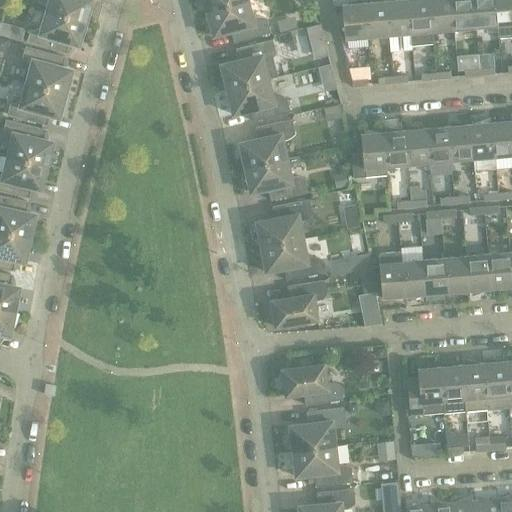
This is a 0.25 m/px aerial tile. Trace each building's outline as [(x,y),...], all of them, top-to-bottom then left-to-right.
[(50,0),(47,11),(87,23),(88,20),(88,17),(89,14),(89,11),(90,7),(90,4),(90,2),(89,0),(50,0)] [(201,0),(202,3),(204,3),(207,12),(249,1),(248,0),(201,0)] [(372,3),(365,4),(368,38),(390,36),(387,2),(383,2),(373,0),(372,0),(372,3)] [(393,0),(394,1),(387,2),(390,36),(411,34),(408,0),(405,0),(402,0),(393,0)] [(408,0),(411,34),(412,46),(434,44),(433,32),(429,0),(408,0)] [(429,0),(433,32),(454,31),(451,0),(429,0)] [(451,0),(454,31),(476,29),(473,0),(451,0)] [(473,0),(476,29),(498,27),(495,0),(473,0)] [(511,0),(495,0),(498,27),(499,39),(511,37),(511,0)] [(213,33),(214,37),(231,32),(235,44),(271,34),(267,19),(263,18),(259,18),(255,18),(253,19),(249,1),(207,12),(210,22),(207,23),(213,33)] [(357,2),(347,5),(342,6),(345,40),(368,38),(365,4),(358,5),(357,2)] [(87,23),(47,11),(42,28),(35,31),(31,30),(27,42),(67,54),(70,44),(73,46),(75,47),(78,43),(79,40),(81,38),(84,32),(85,28),(87,23)] [(1,22),(0,26),(0,35),(9,38),(13,26),(1,22)] [(321,25),(307,28),(309,36),(323,32),(321,25)] [(0,37),(0,50),(6,52),(9,40),(0,37)] [(222,70),(222,81),(225,80),(227,90),(269,80),(265,62),(266,62),(270,60),(273,58),(277,55),(273,41),(236,50),(239,61),(221,65),(222,70)] [(31,68),(26,84),(67,95),(68,89),(68,86),(69,81),(69,80),(69,75),(69,72),(69,69),(67,69),(63,68),(66,58),(26,47),(23,59),(27,60),(31,68)] [(332,65),(319,68),(321,75),(333,72),(332,65)] [(495,68),(480,70),(480,77),(496,75),(495,68)] [(480,77),(480,70),(465,71),(466,78),(480,77)] [(451,72),(436,73),(437,80),(452,79),(451,72)] [(437,80),(436,73),(421,75),(422,82),(437,80)] [(408,76),(393,77),(394,84),(409,83),(408,76)] [(394,84),(393,77),(378,79),(379,86),(394,84)] [(353,81),(353,87),(354,88),(369,86),(368,79),(353,81)] [(233,111),(232,111),(233,115),(251,111),(254,122),(291,113),(287,98),(283,97),(279,97),(275,97),(273,98),(269,80),(227,90),(230,100),(227,101),(233,111)] [(67,95),(26,84),(22,100),(15,104),(11,103),(8,115),(47,126),(50,116),(54,117),(55,119),(58,115),(60,111),(63,105),(65,101),(66,98),(67,95)] [(341,105),(324,109),(327,121),(343,117),(341,105)] [(496,123),(492,123),(495,158),(511,156),(511,121),(506,122),(506,119),(496,123)] [(12,140),(8,157),(48,167),(49,164),(49,161),(50,156),(50,153),(50,150),(50,145),(50,141),(48,141),(44,140),(46,130),(7,120),(3,132),(8,133),(12,140)] [(241,148),(241,159),(243,159),(245,169),(288,159),(284,142),(285,141),(289,140),(292,138),(296,135),(293,120),(255,128),(258,140),(240,143),(241,148)] [(474,125),(471,125),(474,160),(475,172),(496,170),(495,158),(492,123),(485,124),(485,121),(484,121),(474,125)] [(456,127),(449,127),(452,162),(474,160),(471,125),(467,126),(456,124),(456,127)] [(435,128),(427,129),(430,164),(431,175),(453,174),(452,162),(449,127),(445,128),(435,126),(435,128)] [(413,130),(406,131),(409,165),(430,164),(427,129),(424,129),(413,128),(413,130)] [(392,132),(384,133),(387,167),(409,165),(406,131),(402,131),(392,130),(391,130),(392,132)] [(370,131),(370,134),(362,135),(363,154),(352,155),(354,179),(388,176),(387,167),(384,133),(381,133),(370,131)] [(48,167),(8,157),(4,173),(0,175),(0,191),(29,198),(32,189),(36,190),(37,191),(40,187),(43,181),(45,177),(46,173),(48,167)] [(250,189),(250,190),(251,194),(269,190),(271,201),(308,193),(305,179),(301,177),(299,177),(297,177),(293,177),(291,177),(288,159),(245,169),(248,179),(245,179),(250,189)] [(345,173),(335,175),(338,188),(348,186),(345,173)] [(511,192),(498,194),(499,201),(511,199),(511,192)] [(499,201),(498,194),(483,195),(484,202),(499,201)] [(0,232),(31,239),(32,236),(32,233),(33,230),(33,227),(33,222),(33,219),(33,216),(32,213),(30,213),(26,213),(29,202),(0,196),(0,232)] [(470,196),(455,198),(455,205),(470,203),(470,196)] [(455,205),(455,198),(440,199),(440,206),(455,205)] [(257,227),(258,227),(257,238),(260,238),(261,248),(304,240),(300,222),(302,221),(305,220),(307,219),(309,218),(313,215),(310,200),(273,207),(275,219),(257,222),(257,227)] [(427,200),(412,201),(412,208),(427,207),(427,200)] [(412,208),(412,201),(397,203),(397,210),(412,208)] [(499,207),(484,208),(485,215),(500,214),(499,207)] [(485,215),(484,208),(470,209),(470,216),(485,215)] [(456,210),(441,212),(442,219),(457,217),(456,210)] [(442,219),(441,212),(426,213),(427,220),(442,219)] [(413,214),(398,216),(399,223),(414,221),(413,214)] [(399,223),(398,216),(383,217),(384,224),(399,223)] [(31,239),(0,232),(0,268),(13,271),(16,261),(20,262),(21,263),(24,259),(26,254),(28,249),(29,247),(30,244),(31,239)] [(266,269),(265,269),(266,273),(284,270),(286,281),(324,274),(321,259),(317,258),(313,257),(308,257),(307,258),(304,240),(261,248),(263,258),(261,258),(266,269)] [(379,257),(380,265),(383,299),(387,299),(398,300),(398,298),(405,297),(402,263),(401,253),(381,254),(379,257)] [(511,270),(510,253),(489,255),(492,289),(495,289),(506,291),(506,288),(511,287),(511,270)] [(489,255),(467,257),(470,291),(477,291),(478,293),(488,290),(492,289),(489,255)] [(467,257),(445,259),(448,293),(456,292),(456,295),(467,292),(470,291),(467,257)] [(445,259),(424,261),(427,295),(434,294),(434,297),(435,297),(445,293),(448,293),(445,259)] [(350,261),(329,265),(331,275),(352,272),(350,261)] [(424,261),(402,263),(405,297),(413,296),(413,299),(423,295),(427,295),(424,261)] [(364,295),(376,293),(372,269),(360,271),(364,295)] [(0,309),(16,312),(16,311),(17,306),(17,300),(17,295),(17,292),(17,291),(17,286),(15,286),(10,286),(13,276),(0,273),(0,309)] [(272,306),(271,317),(274,317),(276,328),(293,325),(294,328),(306,326),(306,323),(318,321),(315,302),(316,302),(320,300),(324,299),(328,296),(325,281),(288,287),(289,299),(271,302),(272,306)] [(16,312),(0,309),(0,338),(1,335),(5,336),(6,337),(9,333),(11,329),(12,326),(13,323),(14,318),(16,312)] [(385,349),(376,349),(377,355),(381,358),(386,357),(385,349)] [(491,363),(484,364),(487,398),(488,410),(510,408),(509,396),(505,362),(502,362),(491,360),(491,363)] [(470,365),(462,366),(467,412),(488,410),(487,398),(484,364),(480,364),(470,362),(470,365)] [(300,368),(282,371),(284,382),(281,382),(286,392),(285,392),(286,397),(304,394),(306,406),(344,400),(341,386),(337,384),(333,383),(329,383),(328,383),(325,365),(313,366),(312,363),(300,365),(300,368)] [(448,367),(441,368),(444,402),(445,414),(467,412),(462,366),(459,366),(448,364),(448,367)] [(433,366),(423,369),(418,370),(420,388),(408,389),(410,413),(413,413),(415,415),(419,414),(421,412),(423,412),(426,414),(444,413),(444,414),(445,414),(444,402),(441,368),(433,368),(433,366)] [(45,395),(53,396),(55,397),(56,387),(46,385),(45,395)] [(388,400),(375,402),(376,409),(382,415),(390,414),(388,400)] [(357,404),(348,405),(349,413),(354,412),(357,409),(357,404)] [(290,431),(291,431),(289,442),(292,442),(293,452),(336,447),(334,429),(335,428),(339,427),(343,426),(346,423),(344,408),(307,413),(308,424),(290,426),(290,431)] [(506,443),(491,444),(491,451),(506,450),(506,443)] [(422,444),(411,445),(412,458),(423,457),(422,444)] [(491,451),(491,444),(476,446),(477,453),(491,451)] [(296,473),(296,478),(314,475),(316,487),(353,482),(352,467),(347,466),(343,465),(339,465),(338,465),(336,447),(293,452),(294,462),(292,462),(296,473)] [(463,447),(448,448),(448,455),(464,454),(463,447)] [(300,511),(299,511),(342,511),(343,510),(344,510),(348,509),(352,507),(356,505),(354,490),(316,493),(317,505),(299,507),(300,511)] [(501,499),(498,500),(498,511),(511,511),(511,496),(501,499)] [(483,501),(475,502),(476,511),(498,511),(498,500),(494,500),(483,498),(483,501)] [(456,503),(452,504),(453,511),(476,511),(475,502),(467,502),(466,500),(456,503)] [(438,505),(430,506),(430,511),(453,511),(452,504),(449,504),(438,502),(438,505)]
